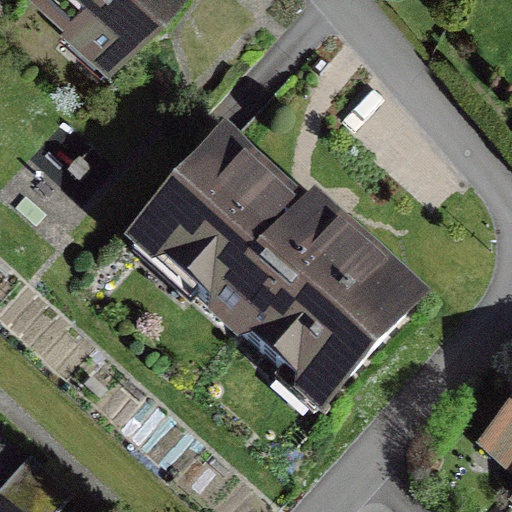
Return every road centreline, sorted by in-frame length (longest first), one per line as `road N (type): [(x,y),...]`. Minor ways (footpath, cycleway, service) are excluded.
road 1 (residential): [(319,511),(511,286)]
road 2 (residential): [(511,208),(344,0)]
